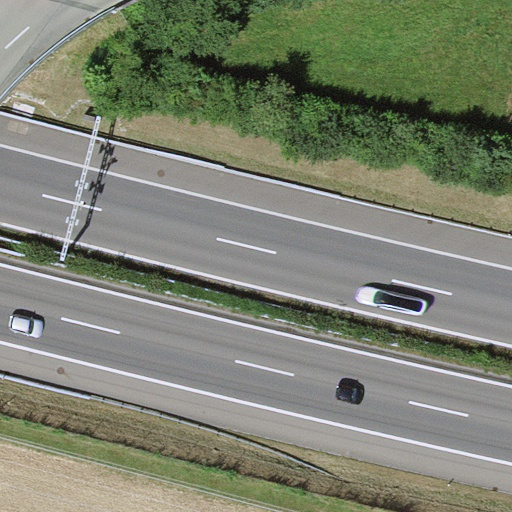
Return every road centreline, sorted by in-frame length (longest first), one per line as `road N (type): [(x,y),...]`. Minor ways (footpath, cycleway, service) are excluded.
road 1 (motorway): [(511,313),(0,190)]
road 2 (motorway): [(0,309),(511,426)]
road 3 (track): [(0,449),(262,511)]
